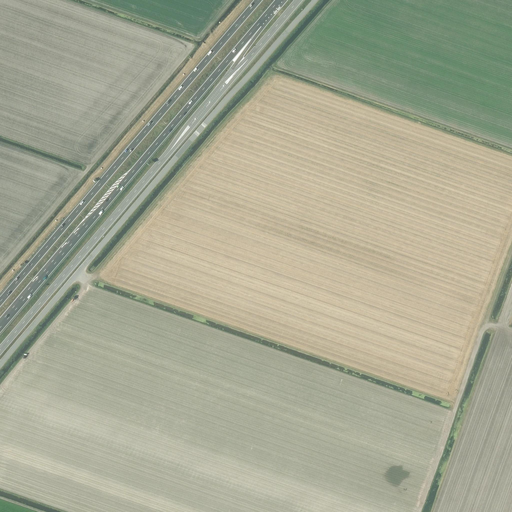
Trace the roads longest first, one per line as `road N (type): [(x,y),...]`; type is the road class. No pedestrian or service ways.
road 1 (unclassified): [(316,0),(0,364)]
road 2 (trunk): [(0,325),(279,0)]
road 3 (trunk): [(258,0),(0,301)]
